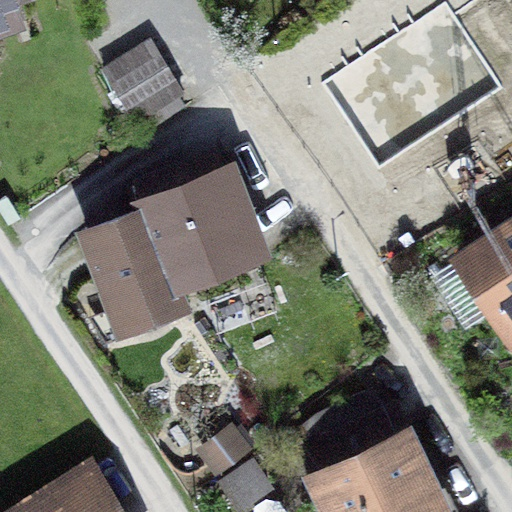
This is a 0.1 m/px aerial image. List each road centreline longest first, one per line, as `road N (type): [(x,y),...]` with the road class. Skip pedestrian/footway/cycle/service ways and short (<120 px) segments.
road 1 (residential): [(511,511),(177,13)]
road 2 (track): [(164,511),(0,257)]
